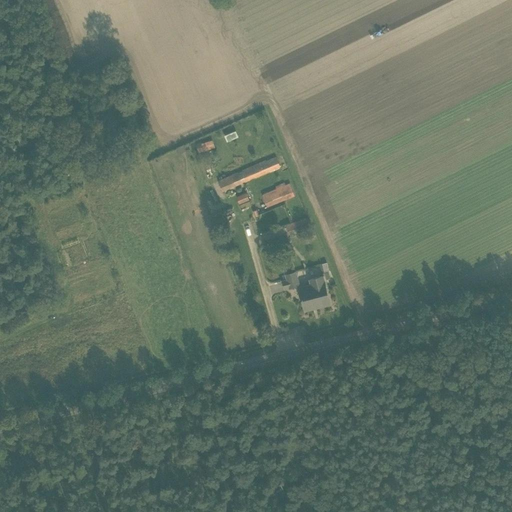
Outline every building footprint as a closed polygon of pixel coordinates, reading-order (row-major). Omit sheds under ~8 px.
[(227,141),(232,139),(238,136),(236,131),(229,133),(224,136),(227,141)] [(197,151),(214,148),(213,141),(197,143),(197,151)] [(183,146),(177,149),(179,154),(186,151),(183,146)] [(280,166),(276,156),(237,172),(237,171),(232,172),(233,174),(218,180),(223,191),(280,166)] [(263,196),(267,207),(295,196),(290,185),(263,196)] [(236,196),(239,203),(249,199),(246,192),(236,196)] [(250,200),(239,205),(241,209),(252,205),(250,200)] [(309,217),(285,225),(289,235),(312,227),(309,217)] [(300,285),(296,272),(286,274),(287,279),(282,280),(284,289),(300,285)] [(299,287),(305,310),(330,304),(325,284),(323,275),(310,278),(312,284),(299,287)]
